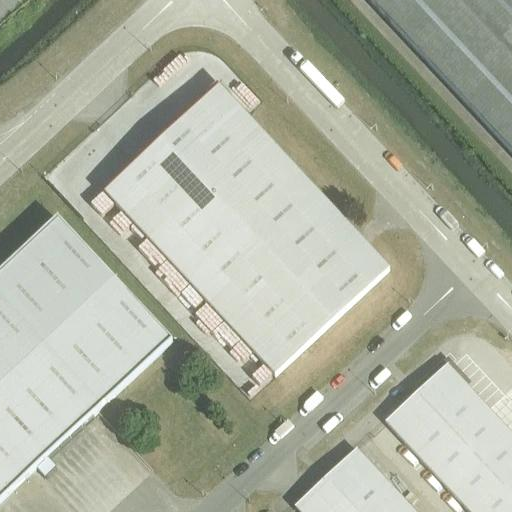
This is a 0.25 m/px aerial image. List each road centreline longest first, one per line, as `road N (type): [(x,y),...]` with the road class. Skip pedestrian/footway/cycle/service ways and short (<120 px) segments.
road 1 (unclassified): [(471,273),(217,0)]
road 2 (unclassified): [(214,511),(471,273)]
road 3 (unclassified): [(0,161),(174,0)]
